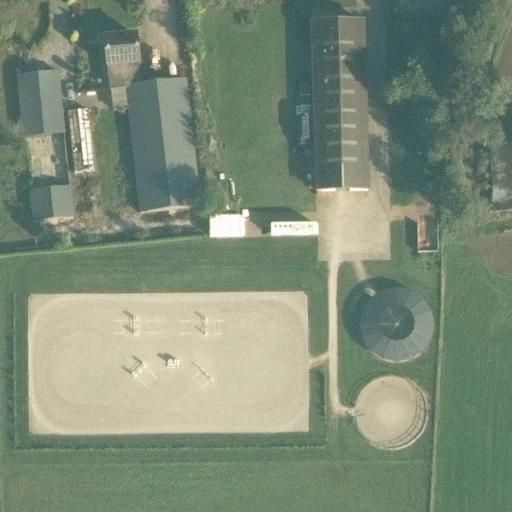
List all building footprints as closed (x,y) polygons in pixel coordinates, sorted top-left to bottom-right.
[(363,193),(362,44),(362,24),(312,24),(312,44),(313,193),(363,193)] [(199,208),(187,102),(185,82),(141,87),(136,36),(104,40),(107,68),(109,91),(126,90),(134,168),(139,204),(145,203),(146,214),(199,208)] [(57,73),(18,77),(20,97),(24,138),(63,134),(63,130),(59,93),(57,73)] [(67,114),(69,129),(74,175),(94,173),(87,112),(67,114)] [(511,213),(511,148),(490,150),(491,169),(495,214),(511,213)] [(69,189),(30,193),(33,224),(72,220),(69,189)] [(229,216),(206,215),(206,236),(228,237),(229,216)] [(372,286),(355,348),(419,366),(436,303),(372,286)]
